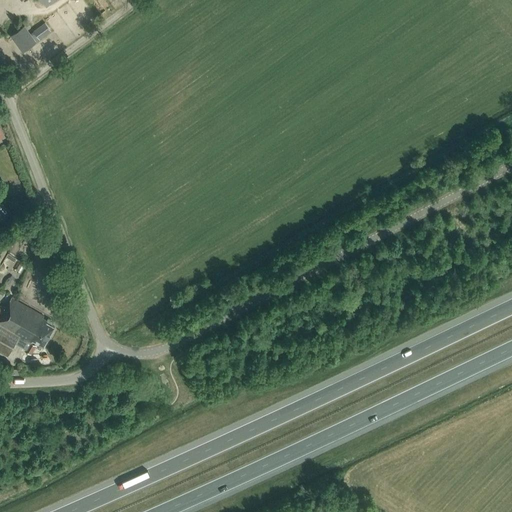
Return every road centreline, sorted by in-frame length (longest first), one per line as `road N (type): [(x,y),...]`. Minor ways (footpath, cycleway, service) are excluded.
road 1 (motorway): [(511,306),(67,511)]
road 2 (tertiary): [(107,345),(130,353),(164,348),(511,162)]
road 3 (motorway): [(160,511),(511,348)]
road 4 (tertiary): [(107,345),(0,85)]
road 5 (unclassified): [(0,382),(79,378),(107,345)]
